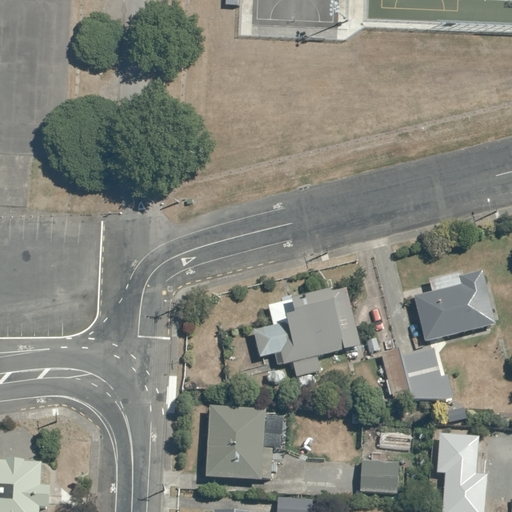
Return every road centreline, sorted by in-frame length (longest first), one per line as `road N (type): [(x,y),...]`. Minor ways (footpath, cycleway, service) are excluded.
road 1 (unclassified): [(511,170),(180,252),(144,284),(138,335),(109,383)]
road 2 (residential): [(129,511),(129,431),(109,383)]
